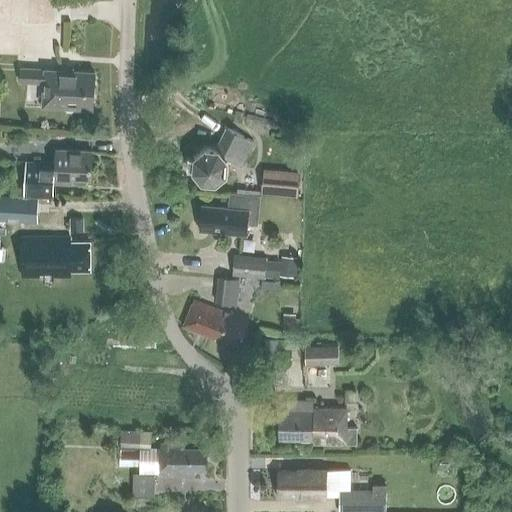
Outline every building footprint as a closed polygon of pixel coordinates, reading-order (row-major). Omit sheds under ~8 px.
[(95,73),(19,68),(18,82),(43,84),(42,107),(92,111),(95,73)] [(225,175),(226,162),(239,169),(253,143),(229,129),(216,151),(205,150),(194,158),(193,172),(202,182),(216,184),(225,175)] [(70,184),(71,179),(90,180),(91,158),(89,158),(89,153),(56,151),(55,164),(51,163),(51,164),(26,163),(24,197),(49,198),(50,183),(70,184)] [(299,177),(263,173),(261,193),(297,196),(299,177)] [(257,226),(260,196),(229,193),(227,209),(201,206),(198,232),(246,237),(248,225),(257,226)] [(37,198),(0,196),(0,222),(36,224),(37,198)] [(83,231),(83,219),(69,219),(69,231),(83,231)] [(89,271),(89,243),(69,243),(69,237),(21,237),(21,277),(38,277),(39,271),(52,271),(52,277),(69,277),(69,271),(89,271)] [(266,258),(233,254),(231,276),(264,279),(264,278),(279,279),(279,276),(294,278),(297,258),(280,256),(280,262),(266,261),(266,258)] [(239,280),(217,278),(215,302),(236,304),(239,284),(259,286),(260,280),(239,278),(239,280)] [(260,290),(280,292),(281,283),(261,281),(260,290)] [(239,349),(250,320),(231,312),(230,315),(193,300),(183,327),(239,349)] [(296,314),(283,314),(282,331),(295,331),(296,314)] [(276,360),(277,340),(262,339),(261,359),(276,360)] [(338,364),(337,343),(304,343),(305,365),(338,364)] [(346,442),(357,442),(357,429),(344,429),(344,407),(313,407),(313,401),(287,401),(287,410),(279,410),(279,439),(313,439),(313,443),(346,443),(346,442)] [(155,476),(158,476),(196,478),(195,470),(205,471),(206,450),(181,449),(181,445),(159,444),(159,448),(150,448),(150,432),(121,430),(120,448),(140,449),(139,474),(133,474),(132,496),(154,497),(155,476)] [(350,470),(327,470),(297,470),(297,472),(279,472),(278,498),(296,498),(296,500),(326,500),(326,496),(337,496),(338,490),(349,490),(350,470)] [(384,511),(385,492),(385,485),(372,485),(372,492),(340,491),(339,511),(384,511)]
